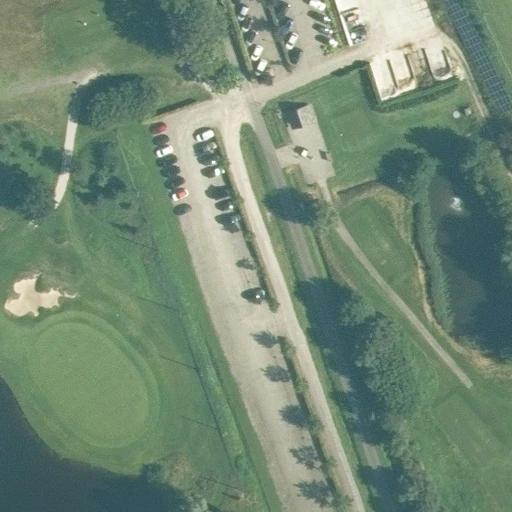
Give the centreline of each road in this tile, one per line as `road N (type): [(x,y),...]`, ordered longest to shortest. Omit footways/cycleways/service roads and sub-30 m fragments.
road 1 (unclassified): [(389,511),(214,0)]
road 2 (track): [(168,0),(197,74),(250,96)]
